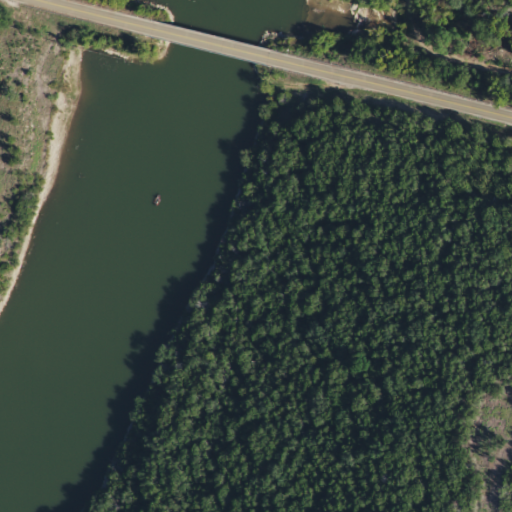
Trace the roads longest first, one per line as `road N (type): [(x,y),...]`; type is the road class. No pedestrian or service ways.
road 1 (tertiary): [(339,72),(46,0)]
road 2 (tertiary): [(511,118),(339,72)]
